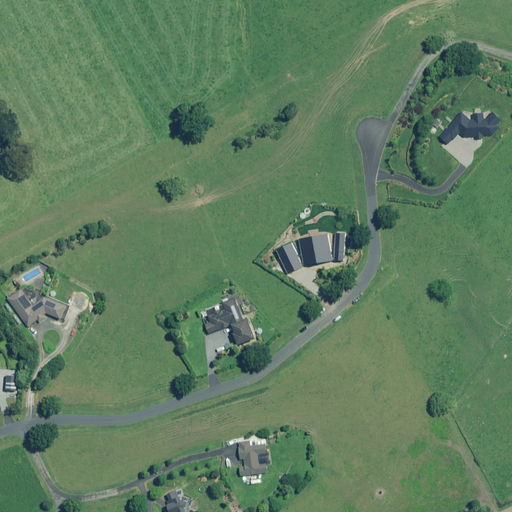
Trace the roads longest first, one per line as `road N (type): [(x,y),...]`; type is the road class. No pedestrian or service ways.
road 1 (residential): [(22,426),(133,417),(252,376),(279,358),(370,269),(371,143)]
road 2 (residential): [(22,426),(58,494),(72,496),(220,452)]
road 3 (residential): [(511,56),(463,43),(435,51),(371,143)]
